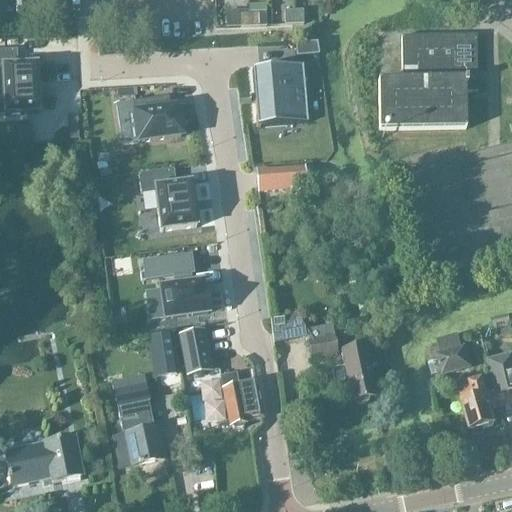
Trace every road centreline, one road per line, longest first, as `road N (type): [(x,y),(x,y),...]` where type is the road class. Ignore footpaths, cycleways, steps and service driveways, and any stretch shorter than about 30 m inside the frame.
road 1 (residential): [(281,511),(264,356),(248,326),(208,62)]
road 2 (tertiary): [(370,511),(511,482)]
